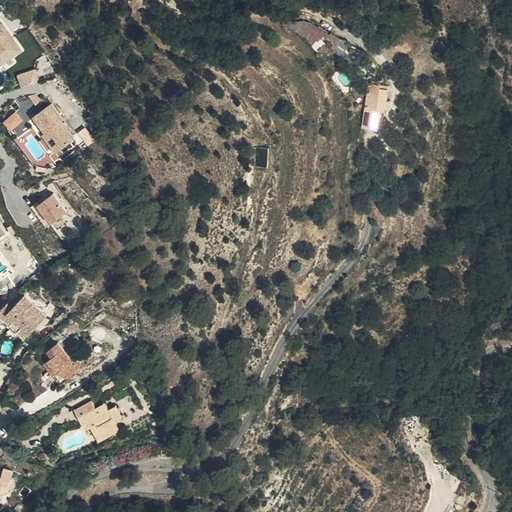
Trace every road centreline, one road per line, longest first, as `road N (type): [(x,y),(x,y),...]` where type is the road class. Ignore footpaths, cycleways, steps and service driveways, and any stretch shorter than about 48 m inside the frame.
road 1 (unclassified): [(58,511),(69,492),(104,472),(163,463),(177,467),(181,481),(172,488),(117,494),(94,511)]
road 2 (unclassified): [(511,374),(482,403),(472,432),(491,482),(486,511)]
